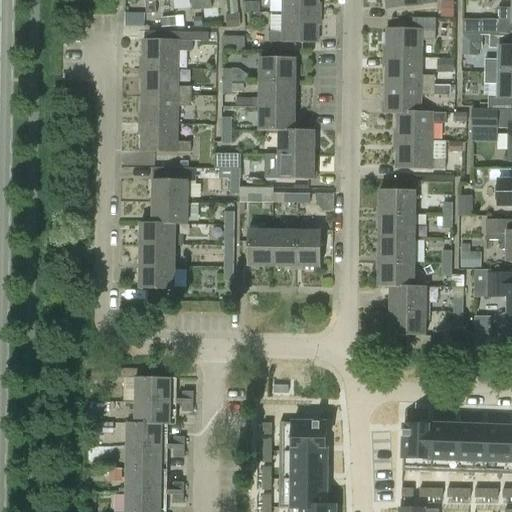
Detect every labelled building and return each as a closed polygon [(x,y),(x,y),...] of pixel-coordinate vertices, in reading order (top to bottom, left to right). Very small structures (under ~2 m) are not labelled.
[(157,14),(156,1),(164,0),(144,0),(144,2),(146,2),(147,14),(157,14)] [(191,0),(193,11),(201,10),(200,0),(191,0)] [(237,0),(200,0),(201,10),(211,9),(210,0),(229,0),(230,14),(238,13),(237,0)] [(282,0),(282,15),(318,15),(318,0),(282,0)] [(435,0),(385,0),(386,10),(436,4),(435,0)] [(511,8),(499,9),(499,20),(482,20),(481,35),(490,36),(511,36),(511,8)] [(127,25),(146,24),(145,12),(127,13),(127,25)] [(269,42),(282,42),(282,43),(318,44),(318,15),(282,15),(282,16),(271,16),(271,33),(270,32),(269,42)] [(413,19),(412,30),(436,31),(436,19),(413,19)] [(436,31),(412,30),(386,30),(386,58),(422,59),(422,41),(436,41),(436,31)] [(511,36),(490,36),(490,49),(498,49),(498,73),(511,72),(511,36)] [(223,51),(245,51),(245,37),(223,37),(223,51)] [(192,41),(179,41),(143,40),(142,69),(178,70),(179,51),(192,51),(192,41)] [(260,58),(260,83),(295,84),(296,59),(260,58)] [(421,77),(422,59),(386,58),(385,86),(435,86),(435,77),(421,77)] [(455,77),(454,58),(436,58),(436,78),(455,77)] [(178,87),(178,70),(142,69),(142,97),(191,98),(192,88),(178,87)] [(223,82),(232,83),(233,70),(223,70),(223,82)] [(511,72),(498,73),(497,99),(511,98),(511,72)] [(232,95),(232,83),(223,82),(223,95),(232,95)] [(260,83),(259,99),(252,99),(252,107),(295,107),(295,84),(260,83)] [(456,86),(435,86),(385,86),(385,114),(397,114),(397,113),(421,114),(421,113),(421,96),(456,97),(456,86)] [(177,125),(178,106),(191,107),(191,98),(142,97),(141,125),(177,125)] [(252,107),(259,107),(259,131),(314,132),(314,131),(294,131),(295,107),(252,107)] [(497,110),(472,110),(472,129),(497,130),(497,110)] [(432,142),(433,124),(446,124),(446,113),(421,113),(421,114),(397,113),(397,114),(396,141),(432,142)] [(222,130),(232,131),(232,118),(222,118),(222,130)] [(177,154),(177,152),(191,153),(191,127),(177,127),(177,125),(141,125),(140,153),(177,154)] [(231,145),(232,131),(222,130),(222,144),(231,145)] [(279,132),(279,155),(314,156),(314,132),(259,131),(259,132),(279,132)] [(446,160),(432,160),(432,142),(396,141),(396,169),(445,170),(446,160)] [(240,155),(215,155),(215,170),(220,170),(240,170),(240,155)] [(314,181),(314,156),(279,155),(278,180),(314,181)] [(194,169),(182,169),(153,168),(152,202),(187,202),(188,182),(196,182),(196,169),(194,169)] [(499,181),(499,187),(495,187),(495,201),(499,201),(499,207),(511,206),(511,180),(511,181),(511,170),(489,170),(488,181),(499,181)] [(249,203),(273,204),(274,188),(249,187),(249,203)] [(380,191),(379,215),(415,216),(415,191),(380,191)] [(339,194),(314,193),(314,208),(339,208),(339,194)] [(297,204),(297,194),(284,194),(285,204),(297,204)] [(297,194),(297,204),(310,204),(310,194),(297,194)] [(461,196),(460,214),(474,214),(474,196),(461,196)] [(140,223),(140,224),(187,224),(187,202),(152,202),(152,223),(140,223)] [(443,203),(443,216),(453,216),(453,203),(443,203)] [(224,212),(224,226),(235,226),(235,212),(224,212)] [(426,216),(415,216),(379,215),(379,239),(415,240),(415,226),(426,226),(426,216)] [(443,216),(442,229),(452,230),(453,216),(443,216)] [(511,232),(511,221),(485,221),(485,234),(487,234),(487,241),(501,241),(501,250),(507,250),(507,262),(511,261),(511,232)] [(183,236),(175,236),(175,225),(187,226),(187,224),(140,224),(140,245),(175,246),(183,246),(183,236)] [(224,226),(224,238),(224,247),(235,247),(235,226),(224,226)] [(247,267),(272,267),(272,231),(248,231),(247,267)] [(296,232),(272,231),(272,267),(296,267),(296,232)] [(321,232),(296,232),(296,267),(321,268),(321,232)] [(414,264),(415,240),(379,239),(379,263),(414,264)] [(174,268),(175,246),(140,245),(139,268),(174,268)] [(461,245),(461,269),(482,268),(481,253),(470,253),(470,245),(461,245)] [(234,269),(235,247),(224,247),(224,269),(234,269)] [(442,251),(442,264),(452,264),(452,251),(442,251)] [(414,287),(414,264),(379,263),(378,287),(426,288),(426,287),(414,287)] [(442,264),(442,277),(452,277),(452,264),(442,264)] [(174,290),(174,268),(139,268),(139,290),(174,290)] [(234,282),(234,269),(224,269),(224,282),(234,282)] [(475,298),(507,298),(507,318),(511,317),(511,271),(475,271),(475,298)] [(425,312),(426,288),(378,287),(378,288),(390,288),(390,312),(425,312)] [(454,313),(463,313),(464,288),(454,288),(454,313)] [(425,322),(425,312),(390,312),(389,336),(425,337),(425,322)] [(463,313),(454,313),(454,325),(463,326),(463,313)] [(136,378),(135,402),(170,402),(171,370),(121,370),(121,378),(136,378)] [(182,401),(193,401),(194,392),(182,392),(182,401)] [(170,425),(170,402),(135,402),(135,423),(127,423),(127,424),(170,425)] [(182,404),(182,413),(193,413),(193,404),(182,404)] [(280,423),(280,452),(326,453),(326,424),(280,423)] [(170,426),(170,425),(127,424),(127,447),(161,447),(162,426),(170,426)] [(262,424),(262,436),(271,436),(271,424),(262,424)] [(404,425),(403,472),(432,473),(433,426),(404,425)] [(433,426),(432,473),(459,474),(461,427),(433,426)] [(461,427),(459,474),(487,475),(488,428),(461,427)] [(511,429),(488,428),(487,475),(511,475),(511,429)] [(173,446),(185,446),(185,438),(173,437),(173,446)] [(262,441),(262,452),(271,452),(271,441),(262,441)] [(127,447),(126,471),(161,471),(161,447),(127,447)] [(173,449),(173,458),(185,458),(185,450),(173,449)] [(262,452),(262,463),(271,463),(271,452),(262,452)] [(280,454),(279,480),(326,480),(326,453),(280,452),(280,454)] [(262,468),(262,479),(271,480),(271,468),(262,468)] [(126,471),(126,492),(161,493),(161,471),(126,471)] [(262,479),(262,491),(271,491),(271,480),(262,479)] [(279,480),(279,508),(288,508),(288,507),(325,508),(325,506),(326,480),(279,480)] [(172,491),(184,492),(184,483),(173,483),(172,491)] [(401,490),(401,499),(412,499),(413,491),(401,490)] [(419,491),(419,499),(431,499),(431,491),(419,491)] [(431,491),(431,499),(442,499),(442,491),(431,491)] [(447,491),(447,499),(458,500),(459,491),(447,491)] [(459,491),(458,500),(470,500),(470,491),(459,491)] [(475,491),(475,500),(486,500),(486,491),(475,491)] [(486,491),(486,500),(497,500),(498,491),(486,491)] [(511,491),(502,491),(502,500),(511,500),(511,491)] [(160,511),(161,493),(126,492),(125,511),(160,511)] [(172,495),(172,504),(184,504),(184,495),(172,495)] [(262,496),(262,507),(271,507),(271,496),(262,496)]
